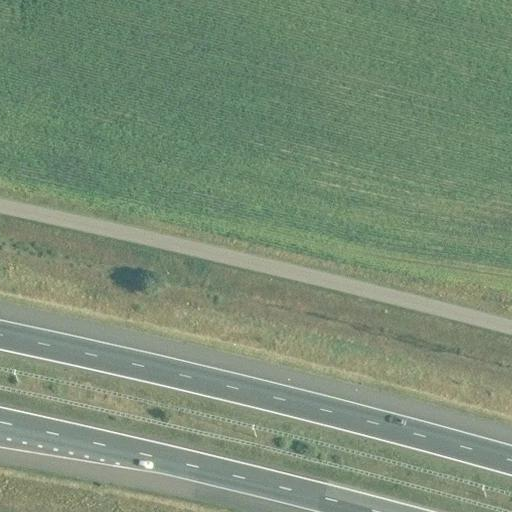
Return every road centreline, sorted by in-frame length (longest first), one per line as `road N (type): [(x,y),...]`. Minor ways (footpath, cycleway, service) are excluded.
road 1 (unclassified): [(511,329),(167,238),(0,204)]
road 2 (motorway): [(511,461),(0,336)]
road 3 (motorway): [(0,422),(373,511)]
